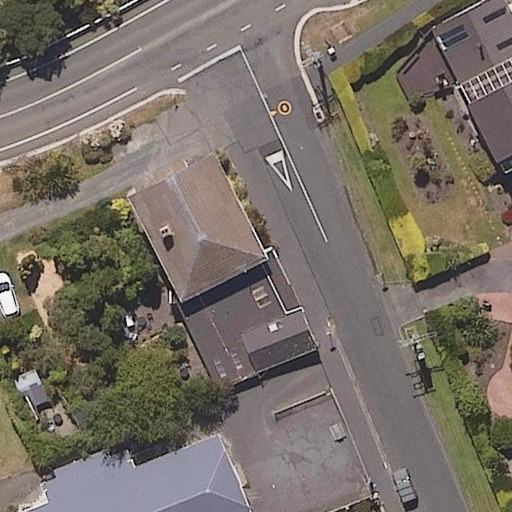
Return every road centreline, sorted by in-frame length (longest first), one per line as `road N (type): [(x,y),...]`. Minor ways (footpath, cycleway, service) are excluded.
road 1 (residential): [(218,8),(285,139),(437,511)]
road 2 (secondary): [(218,8),(0,117)]
